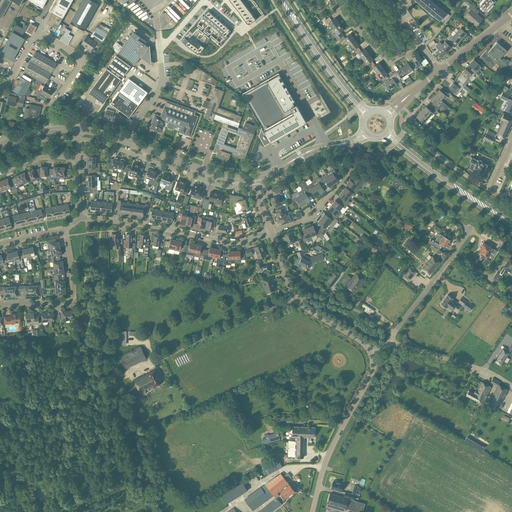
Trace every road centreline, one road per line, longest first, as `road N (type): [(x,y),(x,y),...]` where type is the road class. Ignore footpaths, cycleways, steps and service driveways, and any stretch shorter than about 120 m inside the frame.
road 1 (unclassified): [(0,85),(36,32),(80,57),(48,110),(49,129)]
road 2 (residential): [(80,217),(229,242),(270,231)]
road 3 (unclassified): [(310,511),(372,371),(369,351)]
road 4 (unclassified): [(159,357),(295,299)]
road 5 (residential): [(0,305),(69,301),(65,230)]
road 6 (unclassified): [(121,140),(210,174),(253,177)]
road 7 (secondary): [(285,6),(362,120)]
road 8 (secondary): [(371,110),(285,6)]
road 9 (unclassified): [(511,386),(389,340)]
road 10 (unclassified): [(393,334),(469,230)]
road 11 (residential): [(419,44),(389,63),(338,10),(347,0)]
